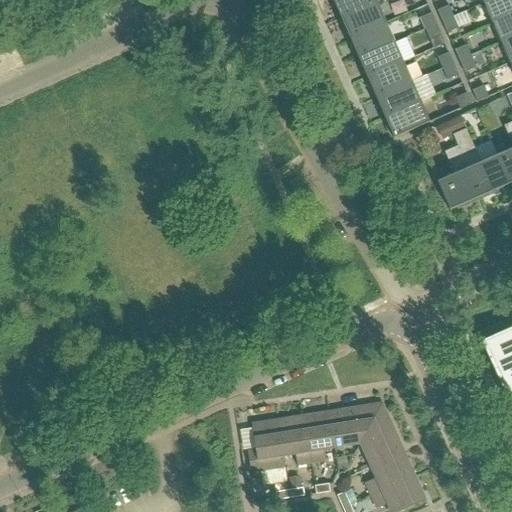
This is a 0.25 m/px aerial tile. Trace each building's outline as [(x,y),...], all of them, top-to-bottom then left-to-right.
[(331,0),(340,21),(377,4),(385,0),(331,0)] [(492,25),(511,15),(511,0),(494,0),(483,5),(492,25)] [(349,40),(386,24),(377,4),(340,21),(341,21),(338,22),(343,33),(346,32),(349,40)] [(441,23),(453,18),(448,7),(436,12),(441,23)] [(424,31),(436,26),(431,14),(419,19),(424,31)] [(500,44),(511,39),(511,15),(492,25),(500,44)] [(453,18),(441,23),(446,34),(458,29),(453,18)] [(474,24),(480,41),(492,37),(486,20),(474,24)] [(358,60),(394,44),(386,24),(349,40),(349,41),(347,42),(352,53),(354,52),(358,60)] [(436,26),(424,31),(429,42),(441,37),(436,26)] [(509,64),(511,62),(511,39),(500,44),(509,64)] [(474,46),(477,61),(500,57),(497,41),(474,46)] [(366,80),(403,64),(394,44),(358,60),(358,61),(356,62),(361,73),(363,72),(366,80)] [(459,63),(471,58),(466,46),(454,51),(459,63)] [(442,70),(453,65),(448,54),(437,59),(442,70)] [(471,58),(459,63),(464,74),(475,69),(471,58)] [(493,64),(501,80),(511,76),(504,59),(493,64)] [(375,100),(412,83),(403,64),(366,80),(367,81),(365,82),(369,93),(372,92),(375,100)] [(453,65),(442,70),(447,81),(458,76),(453,65)] [(384,119),(420,103),(412,83),(375,100),(376,100),(373,101),(378,112),(380,111),(384,119)] [(477,103),(488,98),(483,87),(472,92),(477,103)] [(459,111),(471,105),(466,94),(454,99),(459,111)] [(420,103),(384,119),(384,120),(382,121),(387,132),(390,131),(393,138),(392,138),(393,140),(430,124),(420,103)] [(509,185),(497,157),(480,164),(466,130),(460,117),(447,123),(453,137),(457,147),(480,198),(491,193),(493,195),(504,190),(503,188),(509,185)] [(442,141),(453,137),(447,123),(437,128),(442,141)] [(511,123),(503,127),(511,146),(511,150),(497,157),(509,185),(511,184),(511,123)] [(468,203),(480,198),(457,147),(444,153),(454,176),(437,183),(449,212),(456,209),(457,211),(469,206),(468,203)] [(495,365),(511,357),(511,324),(509,326),(511,332),(482,346),(490,364),(494,363),(495,365)] [(504,385),(511,380),(511,357),(495,365),(496,368),(493,369),(497,378),(500,376),(504,385)] [(511,402),(511,380),(504,385),(505,387),(502,388),(506,397),(509,396),(511,402)] [(360,445),(378,412),(369,407),(336,412),(337,414),(329,415),(334,449),(360,445)] [(370,469),(402,455),(399,447),(401,447),(387,417),(378,412),(360,445),(370,469)] [(334,449),(329,415),(321,416),(320,414),(303,417),(311,465),(324,463),(323,451),(334,449)] [(297,467),(311,465),(303,417),(285,420),(286,422),(278,423),(283,458),(295,456),(297,467)] [(283,458),(278,423),(270,425),(270,422),(251,425),(255,450),(247,452),(251,474),(284,469),(282,458),(283,458)] [(370,497),(414,477),(407,461),(405,462),(402,455),(370,469),(375,480),(365,484),(370,497)] [(414,477),(370,497),(376,510),(386,505),(389,511),(402,511),(425,502),(425,501),(423,501),(420,495),(422,494),(414,477)] [(316,495),(330,493),(329,485),(315,487),(316,495)] [(289,491),(290,499),(304,497),(303,489),(289,491)] [(277,502),(290,499),(289,491),(275,494),(277,502)] [(342,510),(350,507),(349,506),(356,503),(351,491),(337,497),(342,510)]
